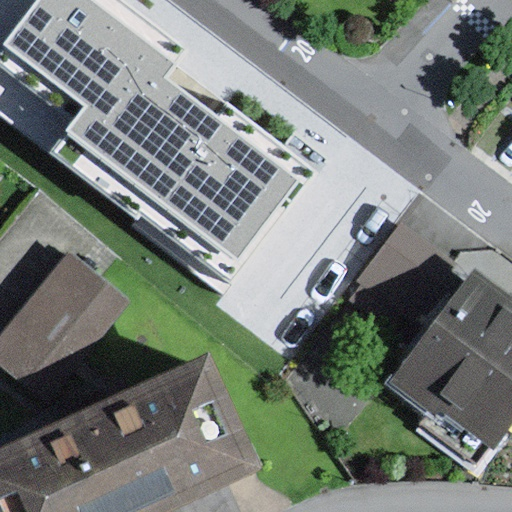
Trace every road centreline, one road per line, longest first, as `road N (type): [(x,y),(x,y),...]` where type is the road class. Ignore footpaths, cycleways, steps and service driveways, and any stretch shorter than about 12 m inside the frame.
road 1 (residential): [(217,0),(372,119)]
road 2 (residential): [(372,119),(511,227)]
road 3 (residential): [(372,119),(473,17)]
